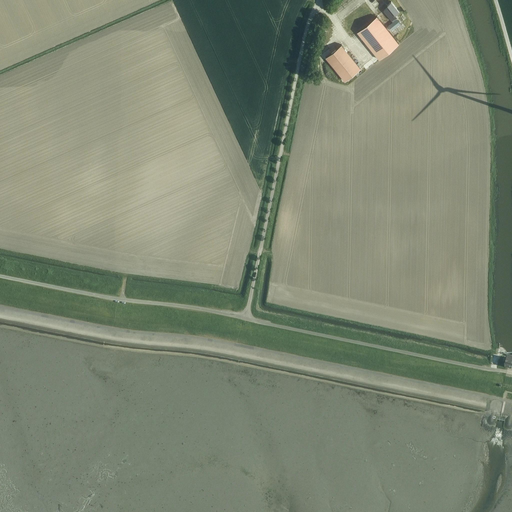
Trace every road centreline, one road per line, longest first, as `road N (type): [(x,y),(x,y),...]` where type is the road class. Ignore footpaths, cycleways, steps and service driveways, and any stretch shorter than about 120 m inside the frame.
road 1 (unclassified): [(247,319),(275,148),(314,0)]
road 2 (unclassified): [(511,373),(247,319)]
road 3 (unclassified): [(247,319),(0,277)]
